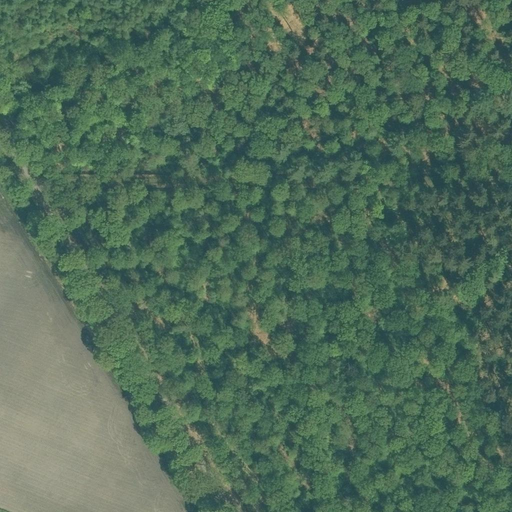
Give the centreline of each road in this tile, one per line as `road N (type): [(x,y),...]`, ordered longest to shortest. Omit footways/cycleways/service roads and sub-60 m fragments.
road 1 (unclassified): [(0,130),(231,511)]
road 2 (track): [(378,183),(121,183)]
road 3 (track): [(378,183),(511,184)]
